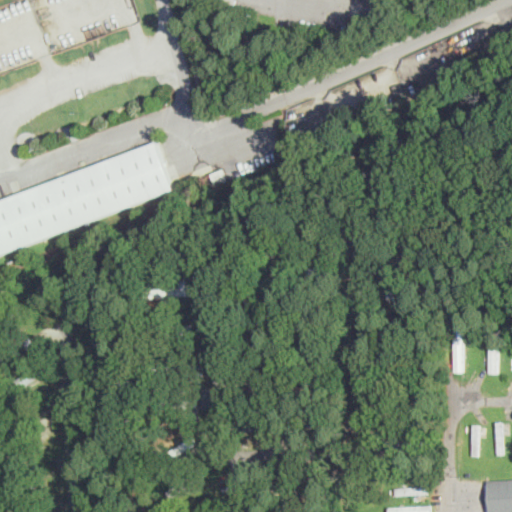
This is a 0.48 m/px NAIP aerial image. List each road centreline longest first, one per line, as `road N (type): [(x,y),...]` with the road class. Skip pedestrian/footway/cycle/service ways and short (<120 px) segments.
road 1 (residential): [(501,0),(197,140),(162,0)]
road 2 (residential): [(242,460),(356,452),(368,434),(353,176)]
road 3 (residential): [(245,511),(242,460),(220,416),(215,272)]
road 4 (residential): [(73,511),(67,317)]
